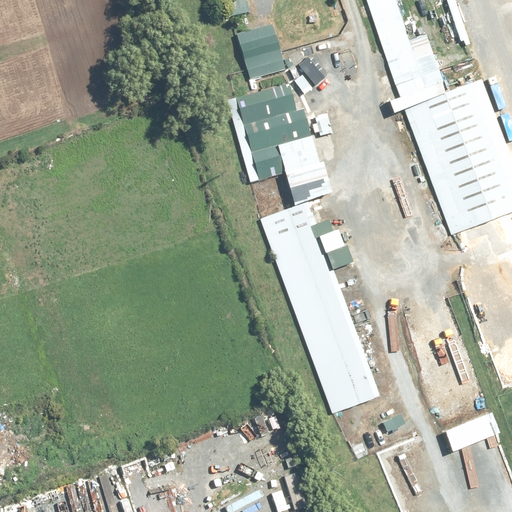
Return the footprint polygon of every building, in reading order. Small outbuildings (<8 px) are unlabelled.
[(368,0),(401,97),(478,71),(454,0),(368,0)] [(248,1),(226,6),(228,17),(250,12),(248,1)] [(273,28),(240,36),(250,79),(284,70),(273,28)] [(349,49),(340,52),(349,75),(357,71),(349,49)] [(511,160),(482,80),(405,108),(451,235),(511,212),(511,160)] [(291,84),(229,101),(251,183),(318,164),(303,110),(298,111),(291,84)] [(377,194),(370,197),(383,234),(390,231),(377,194)] [(309,203),(261,220),(332,414),(379,397),(309,203)] [(404,220),(392,225),(404,255),(415,250),(404,220)] [(389,279),(404,273),(400,264),(385,270),(389,279)] [(434,306),(423,310),(432,330),(442,325),(434,306)] [(421,309),(409,314),(422,346),(434,341),(421,309)] [(405,312),(393,316),(403,343),(415,338),(405,312)] [(387,368),(385,362),(388,361),(382,347),(379,348),(377,342),(366,346),(376,372),(387,368)] [(446,342),(438,346),(446,363),(455,359),(446,342)] [(424,384),(436,380),(437,383),(455,377),(454,375),(464,372),(460,359),(420,372),(424,384)] [(437,414),(444,411),(445,414),(461,409),(460,406),(469,403),(465,391),(433,402),(437,414)] [(377,417),(378,419),(367,423),(373,436),(411,420),(406,407),(394,412),(393,410),(377,417)] [(474,418),(446,428),(451,441),(479,430),(474,418)] [(457,457),(464,454),(465,457),(482,452),(481,448),(488,446),(484,434),(453,445),(457,457)] [(409,443),(408,441),(386,450),(392,464),(422,452),(417,440),(409,443)] [(464,475),(474,471),(475,474),(492,467),(491,465),(501,461),(496,448),(459,463),(464,475)] [(400,464),(401,466),(393,469),(398,481),(404,479),(418,473),(427,469),(422,457),(415,460),(414,458),(400,464)] [(468,492),(480,488),(481,490),(498,483),(497,481),(506,477),(501,465),(464,480),(468,492)] [(404,479),(405,482),(399,484),(403,496),(430,485),(426,473),(420,475),(418,473),(404,479)] [(473,510),(480,508),(481,511),(497,507),(496,503),(503,501),(499,489),(470,498),(473,510)] [(429,490),(401,500),(406,511),(434,501),(429,490)]
